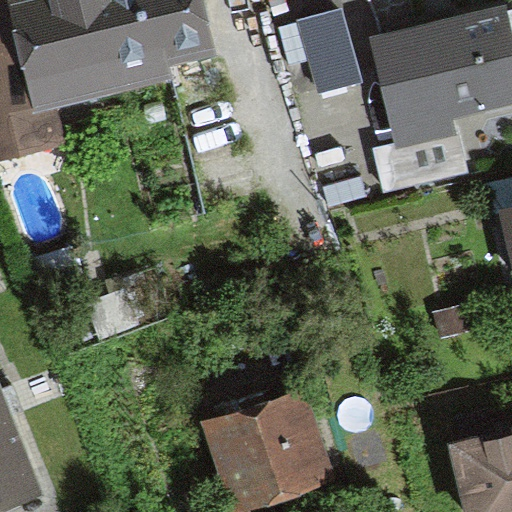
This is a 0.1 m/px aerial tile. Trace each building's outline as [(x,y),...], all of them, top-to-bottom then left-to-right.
[(0,0),(0,159),(69,142),(59,107),(173,78),(170,63),(215,52),(203,0),(0,0)] [(296,18),(317,94),(364,81),(343,4),(296,18)] [(511,39),(504,7),(373,39),(398,143),(376,148),(386,190),(468,171),(460,136),(457,136),(452,116),(511,101),(511,39)] [(511,205),(498,209),(511,271),(511,205)] [(0,374),(0,511),(47,494),(0,374)] [(297,386),(201,416),(231,511),(327,481),(297,386)] [(511,511),(511,429),(447,446),(463,511),(511,511)]
